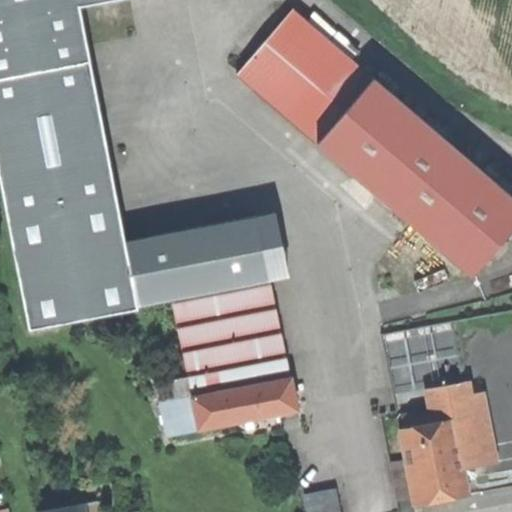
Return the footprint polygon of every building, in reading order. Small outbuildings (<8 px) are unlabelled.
[(0,0),(0,80),(92,63),(82,8),(121,0),(0,0)] [(239,75),(318,144),(374,79),(295,10),(239,75)] [(144,310),(143,306),(131,243),(127,243),(92,63),(0,80),(0,170),(31,332),(144,310)] [(511,179),(390,74),(381,84),(511,196),(511,179)] [(511,196),(381,84),(374,79),(318,144),(473,276),(511,230),(511,196)] [(143,306),(176,300),(270,282),(258,218),(131,243),(143,306)] [(195,398),(202,430),(242,421),(243,426),(248,430),(257,428),(260,423),(259,419),(271,416),(298,411),(270,282),(176,300),(195,398)] [(444,335),(454,386),(471,383),(461,332),(444,335)] [(430,391),(436,422),(437,427),(456,423),(465,470),(499,463),(485,393),(473,395),(471,383),(454,386),(430,391)] [(170,436),(202,430),(195,398),(164,404),(170,436)] [(401,423),(403,434),(421,430),(420,425),(420,418),(401,423)] [(410,467),(418,506),(441,501),(470,495),(465,470),(456,423),(437,427),(436,422),(420,425),(421,430),(403,434),(410,467)] [(401,509),(418,506),(410,467),(394,470),(401,509)] [(311,500),(312,511),(342,511),(340,496),(311,500)] [(101,511),(100,503),(78,507),(78,511),(101,511)]
